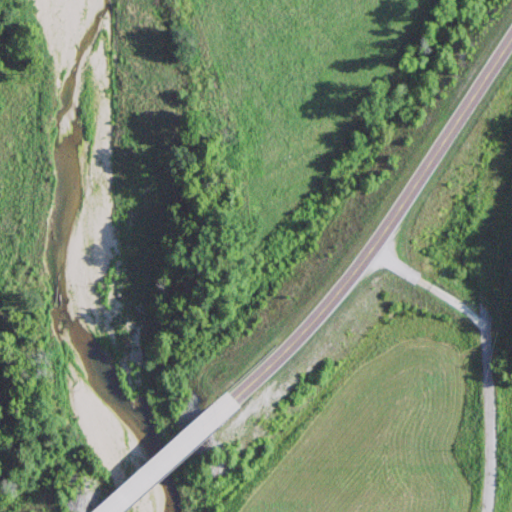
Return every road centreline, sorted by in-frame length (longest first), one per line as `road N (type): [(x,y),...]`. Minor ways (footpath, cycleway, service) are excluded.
road 1 (secondary): [(511,37),(365,261),(226,395)]
road 2 (secondary): [(226,395),(106,511)]
